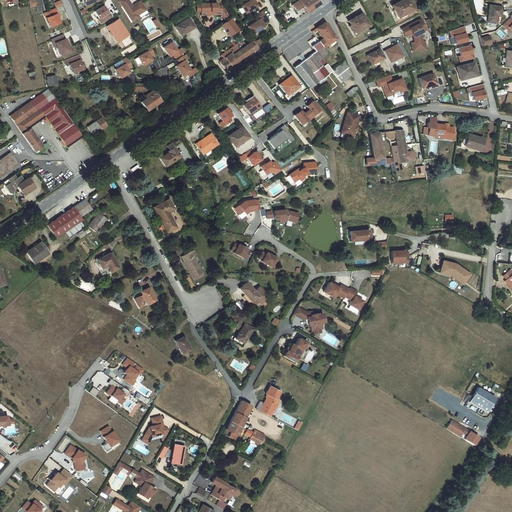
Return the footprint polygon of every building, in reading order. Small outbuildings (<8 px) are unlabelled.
[(32,7),(37,6),(38,12),(44,11),(41,0),(35,0),(30,1),(32,7)] [(128,0),(118,0),(132,19),(139,14),(137,13),(136,11),(144,5),(140,0),(135,0),(133,2),(133,3),(132,5),(131,3),(128,0)] [(237,0),(236,1),(240,9),(252,2),(250,0),(237,0)] [(318,0),(299,0),(292,5),(298,13),(304,9),(307,13),(321,3),(318,0)] [(199,5),(194,4),(195,12),(200,12),(200,15),(220,15),(223,19),(229,16),(221,5),(218,5),(218,2),(198,3),(199,5)] [(95,13),(100,19),(99,20),(102,24),(113,17),(109,12),(108,13),(104,6),(95,13)] [(411,6),(395,15),(401,27),(418,18),(411,6)] [(503,8),(491,6),(488,23),(497,25),(498,17),(501,18),(503,8)] [(57,16),(56,13),(58,12),(56,7),(44,12),(50,26),(60,22),(57,16)] [(263,23),(262,22),(267,17),(260,9),(254,13),(257,17),(248,25),(253,32),(263,23)] [(187,16),(174,25),(181,35),(193,26),(187,16)] [(228,18),(218,26),(226,38),(237,30),(228,18)] [(511,20),(511,18),(503,25),(510,33),(511,31),(511,20)] [(129,35),(119,20),(108,27),(118,43),(122,40),(129,35)] [(350,28),(353,32),(357,39),(360,38),(370,31),(363,20),(350,28)] [(429,36),(424,26),(416,30),(414,30),(404,35),(408,43),(414,40),(416,42),(417,48),(414,49),(415,58),(429,56),(427,47),(425,48),(424,40),(423,39),(429,36)] [(450,32),(452,38),(451,38),(453,45),(457,44),(469,41),(467,34),(465,26),(450,32)] [(320,35),(328,46),(316,54),(317,55),(319,58),(322,64),(325,69),(329,66),(326,62),(333,57),(329,52),(332,50),(334,54),(341,50),(338,46),(340,44),(329,29),(320,35)] [(56,49),(58,48),(62,56),(72,52),(66,39),(66,40),(64,35),(53,40),(56,49)] [(233,60),(255,44),(250,37),(237,46),(234,41),(219,52),(222,55),(217,59),(223,67),(233,60)] [(491,37),(481,39),(483,48),(493,45),(491,37)] [(177,48),(171,40),(164,45),(169,54),(173,51),(175,55),(184,50),(181,45),(177,48)] [(153,52),(148,43),(144,46),(146,50),(138,55),(143,63),(151,58),(149,55),(153,52)] [(460,62),(474,58),(471,45),(460,48),(462,56),(459,57),(460,62)] [(196,67),(193,64),(189,67),(183,58),(187,55),(185,51),(177,56),(179,60),(174,63),(181,73),(186,70),(188,73),(196,67)] [(317,55),(316,54),(308,60),(312,65),(299,74),(314,94),(322,89),(328,84),(332,81),(324,70),(325,69),(322,64),(319,58),(317,55)] [(382,55),(370,62),(374,71),(387,64),(382,55)] [(126,64),(118,69),(123,76),(131,71),(129,68),(133,65),(128,57),(126,58),(123,60),(126,64)] [(70,69),(73,68),(77,76),(87,72),(83,64),(85,63),(83,58),(68,64),(70,69)] [(331,70),(340,83),(352,75),(343,63),(331,70)] [(475,64),(459,68),(462,79),(472,77),(472,78),(479,76),(475,64)] [(433,75),(420,79),(423,89),(437,84),(433,75)] [(58,84),(56,76),(48,78),(50,86),(58,84)] [(381,87),(384,98),(392,96),(391,94),(406,90),(403,78),(391,81),(390,76),(374,80),(376,88),(381,87)] [(296,83),(284,92),(292,102),(304,94),(296,83)] [(471,95),(475,94),(476,100),(487,97),(484,84),(469,88),(471,95)] [(143,97),(138,100),(144,110),(158,100),(153,92),(154,91),(152,88),(150,90),(146,92),(141,95),(143,97)] [(71,124),(47,89),(28,102),(22,106),(7,116),(33,151),(40,146),(27,128),(43,117),(65,147),(79,136),(71,124)] [(256,102),(249,108),(251,110),(247,112),(253,120),(264,113),(256,102)] [(332,117),(337,113),(328,102),(324,106),(332,117)] [(310,119),(315,125),(318,123),(318,122),(324,117),(317,108),(311,113),(313,117),(310,119)] [(231,115),(223,120),(228,128),(234,124),(236,122),(231,115)] [(315,125),(310,119),(308,121),(305,118),(298,123),(305,132),(311,127),(312,128),(315,125)] [(104,124),(96,120),(86,127),(91,134),(104,124)] [(363,123),(351,120),(346,141),(356,143),(358,135),(360,135),(360,134),(363,123)] [(444,139),(444,137),(453,138),(454,127),(445,126),(445,125),(436,125),(437,123),(431,122),(431,124),(430,124),(429,124),(428,129),(431,129),(431,132),(429,133),(429,136),(435,137),(436,139),(443,139),(444,139)] [(234,124),(228,128),(225,130),(227,133),(237,127),(234,124)] [(284,134),(285,135),(282,137),(282,138),(274,144),(280,151),(290,144),(294,149),(297,146),(290,136),(291,136),(287,131),(284,134)] [(240,153),(254,144),(247,134),(237,140),(238,142),(234,144),(235,145),(233,147),(237,154),(240,153)] [(486,139),(470,135),(467,147),(484,151),(486,139)] [(408,136),(396,138),(397,144),(402,143),(406,167),(400,167),(401,170),(413,169),(408,136)] [(271,147),(273,145),(267,138),(262,142),(267,149),(271,147)] [(391,170),(385,139),(376,140),(380,165),(373,165),(373,172),(391,170)] [(217,140),(202,151),(208,161),(224,150),(217,140)] [(280,151),(274,144),(273,145),(271,147),(276,154),(280,151)] [(0,174),(16,163),(9,152),(0,158),(0,174)] [(168,165),(172,173),(186,164),(181,156),(168,165)] [(247,167),(252,164),(257,172),(266,166),(261,158),(257,161),(255,158),(245,164),(247,167)] [(423,166),(414,166),(414,175),(424,174),(423,166)] [(295,180),(298,184),(299,183),(301,186),(304,184),(305,185),(309,182),(308,180),(312,178),(322,176),(321,167),(310,168),(310,173),(305,176),(304,174),(295,180)] [(281,168),(276,171),(274,168),(266,174),(271,181),(277,177),(280,181),(287,176),(281,168)] [(15,179),(12,175),(7,180),(9,184),(12,187),(8,191),(12,197),(15,198),(16,197),(16,194),(16,193),(19,190),(23,195),(34,188),(27,179),(23,182),(19,176),(15,179)] [(299,187),(301,186),(299,183),(298,184),(295,180),(292,182),(296,189),(299,187)] [(57,238),(84,220),(82,217),(93,210),(85,199),(47,226),(48,228),(57,238)] [(169,217),(164,208),(150,216),(162,236),(164,240),(172,235),(164,220),(169,217)] [(249,210),(249,209),(240,211),(230,219),(235,224),(239,221),(241,224),(244,221),(244,219),(250,218),(249,210)] [(244,219),(244,221),(256,219),(254,212),(251,213),(250,210),(249,210),(250,218),(244,219)] [(281,229),(281,227),(283,227),(291,229),(293,220),(285,219),(282,219),(282,217),(273,218),(273,221),(272,221),(270,223),(271,226),(275,226),(275,229),(281,229)] [(100,226),(96,223),(92,220),(82,233),(89,238),(92,234),(93,235),(100,226)] [(79,233),(63,244),(67,249),(83,238),(79,233)] [(366,234),(346,236),(346,246),(366,244),(366,234)] [(34,262),(41,256),(35,248),(20,259),(28,269),(34,264),(34,262)] [(233,251),(229,250),(227,255),(230,256),(229,258),(229,259),(238,264),(238,263),(241,265),(245,257),(242,255),(233,250),(233,251)] [(188,264),(191,262),(188,256),(176,263),(189,287),(199,282),(188,264)] [(403,257),(389,257),(389,269),(404,268),(403,257)] [(270,263),(261,259),(261,260),(257,258),(255,263),(258,265),(257,266),(257,268),(266,272),(266,271),(269,273),(273,265),(270,264),(270,263)] [(115,273),(106,259),(98,264),(107,278),(115,273)] [(452,269),(440,266),(437,277),(446,280),(448,277),(458,284),(462,283),(465,278),(452,269)] [(501,285),(499,286),(511,300),(511,282),(508,278),(508,279),(504,275),(498,281),(501,285)] [(467,279),(465,278),(462,283),(458,284),(448,277),(446,280),(460,289),(467,279)] [(242,289),(234,296),(240,302),(246,308),(247,309),(249,308),(251,311),(254,308),(256,310),(261,306),(258,302),(260,300),(254,293),(252,296),(249,296),(247,293),(247,294),(242,289)] [(342,304),(346,297),(338,292),(336,295),(327,289),(321,299),(331,305),(333,301),(341,306),(342,304)] [(140,302),(138,303),(134,305),(139,313),(143,311),(144,310),(145,311),(154,307),(146,294),(138,299),(140,302)] [(347,312),(355,317),(360,308),(352,303),(354,299),(347,295),(346,297),(342,304),(349,308),(347,312)] [(299,316),(295,314),(291,321),(295,324),(299,316)] [(299,316),(295,324),(301,327),(304,326),(305,333),(307,332),(308,338),(310,337),(317,336),(319,335),(318,330),(321,329),(319,320),(315,321),(315,320),(309,321),(308,318),(304,319),(299,316)] [(239,327),(238,330),(248,335),(250,336),(253,332),(246,329),(239,327)] [(235,338),(231,345),(239,349),(248,335),(238,330),(235,328),(231,335),(235,338)] [(179,343),(171,348),(179,361),(187,356),(179,343)] [(297,357),(302,349),(294,345),(290,352),(287,350),(285,355),(282,353),(280,357),(281,358),(279,363),(292,370),(293,367),(292,366),(293,364),(297,356),(297,357)] [(304,351),(302,349),(297,357),(297,356),(293,364),(292,366),(293,367),(294,366),(298,365),(300,360),(300,358),(304,351)] [(127,375),(124,379),(133,386),(136,381),(135,380),(140,374),(141,375),(145,370),(137,365),(135,368),(133,367),(136,363),(127,357),(122,364),(128,368),(124,373),(127,375)] [(112,384),(105,393),(122,404),(126,399),(124,398),(126,394),(112,384)] [(468,402),(465,406),(483,418),(492,403),(476,393),(469,403),(468,402)] [(250,416),(263,424),(272,408),(270,407),(274,400),(265,394),(261,401),(263,403),(258,411),(254,408),(250,416)] [(235,407),(224,426),(234,431),(245,413),(239,410),(235,407)] [(143,437),(139,444),(145,448),(148,443),(157,440),(160,442),(163,436),(159,433),(158,433),(155,434),(154,431),(158,430),(156,423),(146,425),(149,433),(145,434),(146,436),(143,437)] [(224,426),(220,434),(219,433),(216,438),(227,444),(234,431),(224,426)] [(458,439),(463,442),(466,436),(452,428),(448,426),(443,434),(456,442),(458,439)] [(257,443),(246,437),(247,436),(240,432),(239,434),(237,438),(243,441),(241,444),(252,451),(257,443)] [(106,434),(98,439),(102,445),(101,445),(104,449),(105,451),(103,452),(100,454),(104,460),(109,457),(107,454),(116,449),(110,439),(109,440),(106,434)] [(247,436),(246,437),(257,443),(259,440),(248,434),(247,436)] [(461,445),(470,451),(476,442),(471,440),(466,436),(463,442),(461,445)] [(179,446),(170,445),(167,469),(173,469),(174,460),(177,461),(178,454),(175,453),(176,451),(179,451),(179,446)] [(67,453),(61,461),(69,467),(71,469),(70,471),(71,479),(80,477),(78,468),(81,463),(67,453)] [(117,470),(114,474),(127,481),(132,484),(134,480),(117,470)] [(114,474),(111,480),(115,483),(117,478),(126,483),(127,481),(114,474)] [(47,488),(43,493),(48,497),(52,492),(54,494),(55,494),(58,490),(61,487),(64,489),(68,484),(59,476),(55,482),(52,480),(49,484),(46,488),(47,488)] [(152,484),(140,478),(137,482),(135,486),(133,490),(140,494),(136,501),(145,506),(147,503),(149,499),(152,501),(154,496),(147,493),(152,484)] [(210,484),(207,489),(214,493),(213,495),(211,494),(207,502),(218,508),(221,505),(223,501),(225,500),(227,502),(231,502),(234,500),(231,495),(226,492),(224,493),(222,491),(210,484)] [(100,492),(107,496),(111,488),(104,485),(100,492)] [(195,494),(203,496),(205,490),(198,487),(195,494)] [(103,494),(99,500),(105,504),(109,497),(103,494)] [(202,498),(194,494),(191,500),(198,504),(202,498)] [(36,511),(42,506),(33,499),(30,503),(26,500),(19,507),(25,511),(36,511)]
